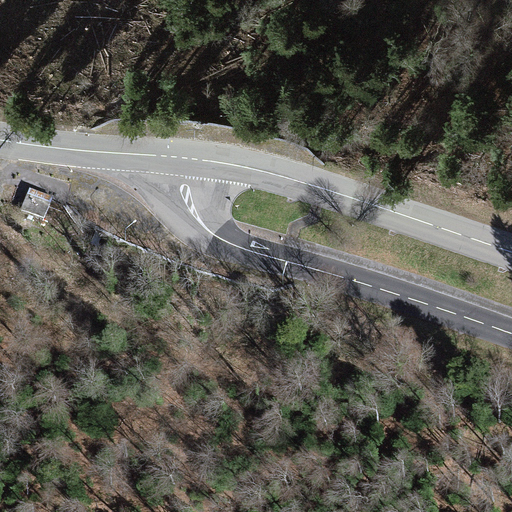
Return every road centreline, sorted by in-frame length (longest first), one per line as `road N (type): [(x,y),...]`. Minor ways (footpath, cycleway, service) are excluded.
road 1 (secondary): [(511,334),(212,234),(186,197),(183,156)]
road 2 (primary): [(183,156),(300,181),(511,252)]
road 3 (primary): [(0,139),(183,156)]
